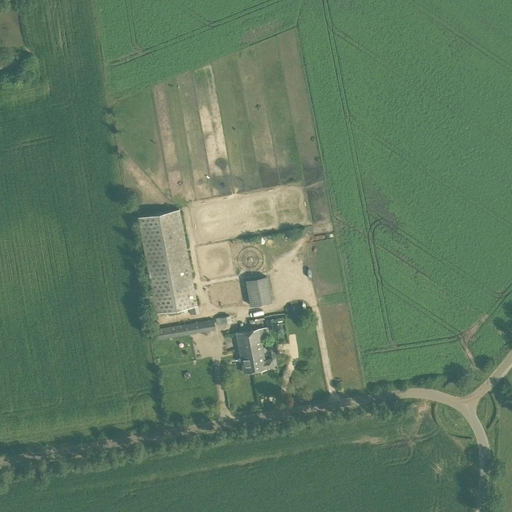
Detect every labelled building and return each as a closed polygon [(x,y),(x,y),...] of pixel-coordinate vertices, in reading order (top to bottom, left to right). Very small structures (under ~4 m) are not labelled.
[(15,65),(24,63),(22,53),(0,57),(0,68),(7,67),(7,66),(15,64),(15,65)] [(191,307),(197,306),(179,209),(138,217),(155,313),(168,311),(179,309),(180,309),(191,307)] [(250,306),(271,302),(266,276),(245,280),(250,306)] [(179,309),(168,311),(169,318),(181,316),(180,309),(179,309)] [(267,329),(276,328),(274,318),(266,320),(267,329)] [(155,339),(215,330),(214,319),(153,329),(155,339)] [(259,329),(236,333),(243,372),(266,368),(273,366),(272,359),(264,360),(259,329)]
